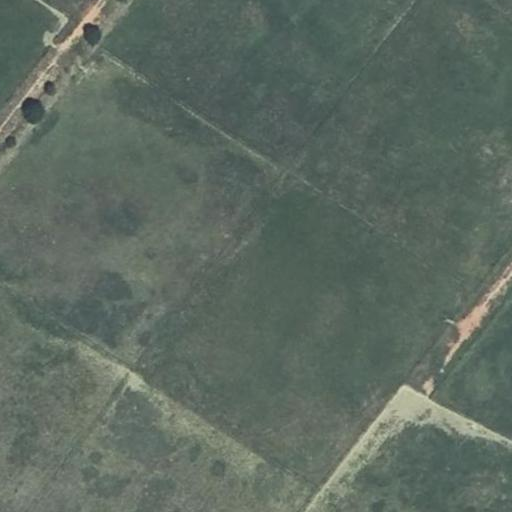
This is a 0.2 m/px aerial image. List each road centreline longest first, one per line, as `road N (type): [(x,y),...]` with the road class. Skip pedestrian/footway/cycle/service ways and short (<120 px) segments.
road 1 (track): [(0,162),(122,0)]
road 2 (track): [(436,383),(511,288)]
